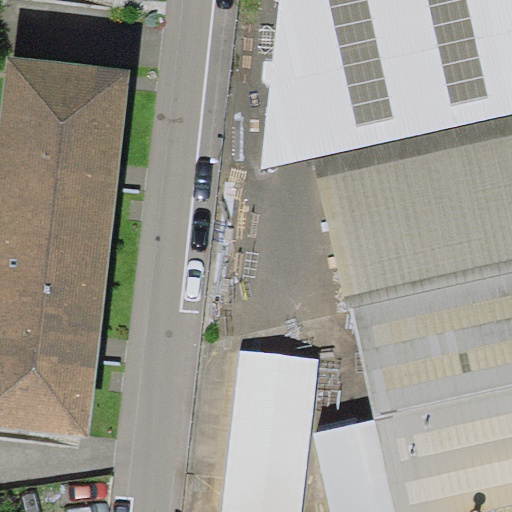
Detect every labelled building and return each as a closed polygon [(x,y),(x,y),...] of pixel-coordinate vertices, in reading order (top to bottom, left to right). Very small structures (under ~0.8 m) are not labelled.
[(4,0),(5,1),(133,12),(134,0),(4,0)] [(511,0),(279,0),(260,169),(312,159),(511,114),(511,0)] [(0,162),(0,256),(114,268),(133,88),(9,75),(0,162)] [(511,511),(511,114),(312,159),(371,420),(314,434),(329,511),(511,511)] [(0,256),(0,434),(95,444),(114,268),(0,256)]
